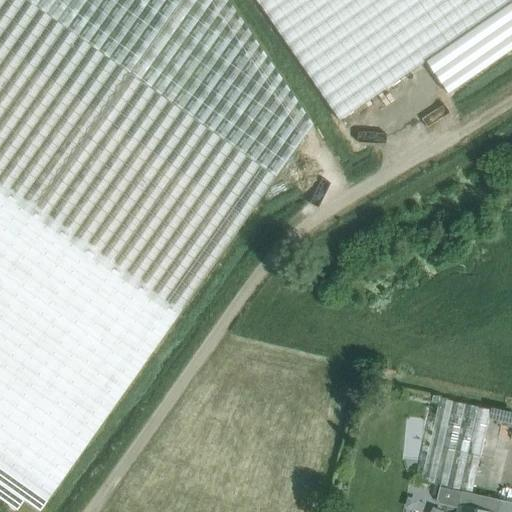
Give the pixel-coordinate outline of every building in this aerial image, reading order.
[(310,124),(226,0),(0,0),(0,499),(15,510),(23,499),(38,510),(310,124)] [(511,0),(256,0),(327,104),(338,120),(424,61),(446,93),(511,48),(511,0)] [(472,492),(491,409),(440,398),(421,480),(462,489),(472,492)] [(511,413),(499,412),(499,425),(511,426),(511,413)] [(511,511),(511,500),(472,492),(462,489),(462,493),(441,488),(438,500),(439,504),(441,505),(447,511),(454,508),(458,508),(457,511),(511,511)]
